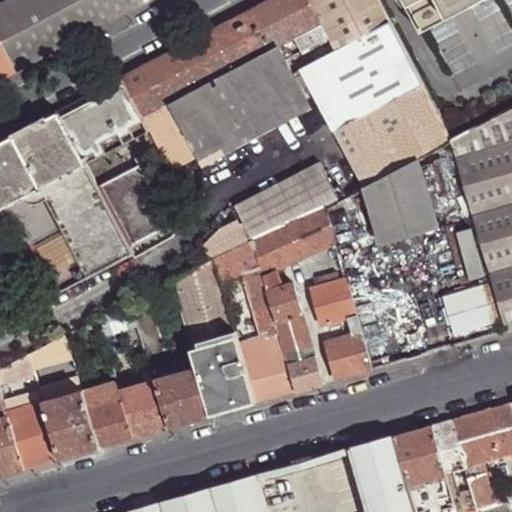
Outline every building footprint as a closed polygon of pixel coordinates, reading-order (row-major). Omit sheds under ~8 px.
[(9,0),(0,5),(0,33),(18,69),(148,2),(146,0),(9,0)] [(322,22),(309,0),(268,0),(254,8),(275,47),(279,45),(299,34),(322,22)] [(309,0),(322,22),(330,39),(337,50),(303,68),(365,185),(416,158),(452,139),(391,21),(379,0),(309,0)] [(406,0),(423,31),(482,0),(406,0)] [(275,47),(254,8),(101,89),(120,129),(170,102),(275,47)] [(330,39),(322,22),(299,34),(303,42),(308,50),(330,39)] [(0,78),(18,69),(0,33),(0,78)] [(275,47),(170,102),(182,128),(197,156),(307,98),(279,45),(275,47)] [(81,151),(88,164),(128,143),(123,133),(120,129),(101,89),(59,110),(60,112),(81,151)] [(170,102),(120,129),(123,133),(127,130),(137,138),(151,131),(157,141),(182,128),(170,102)] [(507,331),(511,329),(511,107),(503,112),(452,139),(507,331)] [(47,200),(87,277),(133,253),(99,186),(88,164),(81,151),(60,112),(49,119),(47,117),(14,134),(15,137),(0,144),(0,211),(26,198),(42,189),(47,200)] [(123,133),(128,143),(137,138),(127,130),(123,133)] [(136,160),(139,166),(141,165),(142,167),(148,164),(144,156),(136,160)] [(436,226),(416,158),(365,185),(382,242),(436,226)] [(216,256),(255,242),(287,226),(286,224),(326,205),(346,195),(341,186),(336,189),(323,164),(237,206),(248,228),(244,230),(238,220),(224,228),(208,245),(214,257),(216,256)] [(141,165),(139,166),(103,184),(132,244),(172,224),(142,167),(141,165)] [(42,204),(47,200),(42,189),(26,198),(28,201),(35,205),(42,204)] [(276,268),(337,242),(326,205),(286,224),(287,226),(255,242),(262,265),(264,273),(276,268)] [(262,265),(255,242),(216,256),(223,282),(246,273),(262,265)] [(238,336),(223,282),(216,256),(214,257),(172,279),(176,291),(177,296),(180,307),(192,349),(238,336)] [(248,278),(264,273),(262,265),(246,273),(248,278)] [(282,285),(276,268),(264,273),(269,290),(282,285)] [(269,290),(264,273),(248,278),(265,337),(281,332),(269,290)] [(351,316),(357,314),(347,277),(312,288),(322,324),(351,316)] [(176,291),(172,279),(160,286),(164,295),(176,291)] [(501,326),(488,280),(442,292),(456,338),(501,326)] [(297,391),(323,384),(294,283),(282,285),(269,290),(281,332),(285,347),(297,391)] [(171,309),(180,307),(177,296),(169,299),(171,309)] [(356,333),(362,331),(357,314),(351,316),(354,329),(356,329),(356,333)] [(111,322),(108,315),(99,319),(100,324),(111,322)] [(338,379),(373,369),(362,331),(356,333),(327,341),(338,379)] [(33,363),(72,352),(67,336),(30,355),(33,363)] [(211,416),(258,402),(245,359),(240,341),(238,336),(192,349),(197,368),(211,416)] [(240,341),(245,359),(252,356),(247,339),(240,341)] [(258,402),(297,391),(285,347),(252,356),(245,359),(258,402)] [(33,363),(30,355),(0,371),(0,377),(34,367),(33,363)] [(172,427),(211,416),(197,368),(158,380),(172,427)] [(83,390),(89,409),(109,403),(106,389),(118,385),(117,380),(83,390)] [(134,438),(172,427),(158,380),(119,390),(134,438)] [(100,448),(134,438),(119,390),(118,385),(106,389),(109,403),(89,409),(100,448)] [(0,419),(8,416),(8,412),(4,400),(0,386),(0,419)] [(8,412),(44,402),(41,390),(4,400),(8,412)] [(62,459),(100,448),(89,409),(83,390),(44,402),(62,459)] [(24,469),(62,459),(44,402),(8,412),(8,416),(24,469)] [(490,408),(503,455),(511,452),(511,402),(490,408)] [(453,419),(466,466),(503,455),(490,408),(453,419)] [(0,476),(24,469),(8,416),(0,419),(0,476)] [(457,470),(466,467),(466,466),(453,419),(433,425),(447,473),(457,470)] [(443,474),(447,473),(433,425),(396,435),(410,484),(443,474)] [(410,484),(396,435),(350,449),(367,511),(417,511),(415,503),(411,488),(410,484)] [(367,511),(350,449),(259,475),(269,511),(367,511)] [(461,485),(457,470),(447,473),(452,488),(461,485)] [(473,490),(490,486),(486,472),(469,477),(473,490)] [(452,488),(447,473),(443,474),(444,479),(447,478),(450,488),(452,488)] [(443,474),(410,484),(411,488),(442,480),(444,479),(443,474)] [(269,511),(259,475),(212,489),(218,511),(269,511)] [(447,478),(444,479),(442,480),(445,492),(451,490),(450,488),(447,478)] [(477,504),(479,510),(497,505),(492,485),(490,486),(473,490),(477,504)] [(218,511),(212,489),(165,502),(167,511),(218,511)] [(507,501),(497,505),(499,511),(511,511),(510,509),(507,501)] [(167,511),(165,502),(129,511),(167,511)] [(417,511),(423,511),(420,502),(415,503),(417,511)]
